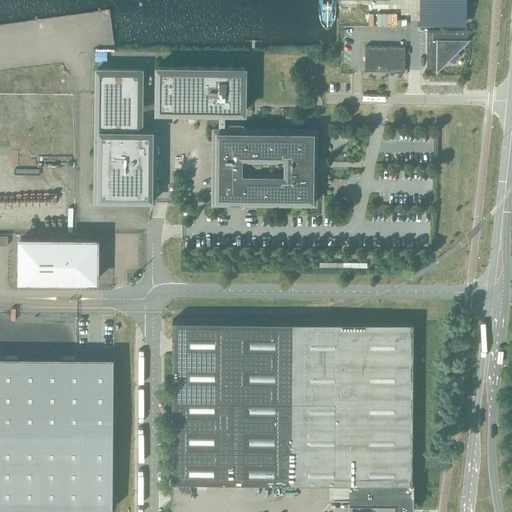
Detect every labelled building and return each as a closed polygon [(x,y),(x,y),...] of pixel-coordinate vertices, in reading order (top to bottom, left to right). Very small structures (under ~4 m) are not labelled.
[(465,22),(464,0),(420,0),(420,21),(465,22)] [(457,51),(464,44),(464,43),(467,41),(464,39),(470,29),(427,29),(427,66),(433,66),(434,68),(437,67),(438,69),(441,66),(442,66),(441,66),(449,59),(456,51),(457,51)] [(404,69),(405,46),(365,46),(365,70),(389,70),(392,70),(404,70),(404,69)] [(315,144),(316,144),(316,143),(315,143),(315,130),(316,130),(316,129),(315,129),(315,128),(315,129),(301,129),(301,128),(300,128),(300,129),(287,128),(286,128),(272,128),(271,128),(258,128),(257,128),(243,128),(243,124),(242,128),(242,131),(229,131),(229,128),(229,124),(228,124),(228,128),(225,128),(225,110),(228,110),(228,111),(228,114),(229,114),(229,111),(243,111),(244,111),(244,110),(244,96),(244,82),(244,81),(244,79),(244,68),(245,68),(245,67),(244,67),(244,66),(243,66),(243,67),(230,67),(230,66),(229,66),(229,67),(215,66),(215,63),(214,63),(214,66),(201,66),(201,63),(200,63),(200,66),(186,66),(187,66),(186,66),(172,66),(172,65),(171,65),(171,66),(158,66),(158,65),(157,65),(157,66),(157,80),(156,80),(156,81),(157,81),(157,85),(153,84),(153,85),(157,85),(157,90),(153,90),(153,91),(157,91),(156,94),(156,95),(156,100),(156,105),(156,109),(156,110),(157,110),(160,110),(168,110),(171,110),(171,113),(172,110),(185,110),(185,114),(186,114),(186,110),(188,110),(197,110),(200,110),(199,111),(200,111),(200,110),(214,110),(214,114),(215,114),(215,110),(218,110),(218,116),(217,117),(216,117),(216,118),(216,119),(216,120),(216,121),(217,121),(218,121),(218,128),(215,128),(215,124),(214,124),(214,128),(213,128),(214,128),(214,142),(210,142),(210,143),(214,143),(213,156),(213,157),(213,171),(213,172),(213,185),(210,185),(210,186),(213,186),(213,200),(213,201),(214,201),(214,200),(227,201),(227,204),(228,204),(228,201),(229,201),(229,198),(235,198),(241,198),(241,201),(242,201),(243,201),(254,201),(256,201),(256,204),(257,204),(257,201),(271,201),(285,201),(285,202),(286,202),(286,201),(299,201),(299,202),(300,202),(300,201),(314,202),(315,202),(315,201),(315,187),(315,186),(315,173),(318,173),(318,172),(315,172),(315,171),(312,171),(312,169),(312,168),(313,168),(314,167),(314,166),(315,166),(315,165),(314,164),(314,163),(313,163),(313,162),(312,162),(312,161),(312,159),(315,159),(315,158),(318,158),(315,158),(315,144)] [(140,112),(140,108),(140,103),(140,99),(141,99),(141,98),(140,98),(141,84),(141,70),(141,69),(140,69),(132,69),(126,69),(125,69),(112,69),(112,68),(111,68),(111,69),(98,69),(98,68),(97,68),(97,69),(96,69),(96,70),(97,70),(97,83),(96,83),(96,84),(97,84),(96,98),(96,112),(96,113),(96,126),(96,127),(96,141),(95,141),(95,142),(96,142),(96,155),(95,155),(95,156),(96,156),(96,169),(95,169),(95,170),(96,170),(95,184),(95,185),(95,198),(95,199),(95,200),(96,200),(96,199),(110,199),(110,200),(111,200),(111,199),(124,199),(124,200),(125,200),(125,199),(138,200),(139,200),(153,200),(154,200),(154,199),(154,185),(154,171),(155,170),(154,170),(154,157),(155,157),(155,156),(154,156),(154,142),(155,142),(155,141),(154,141),(154,139),(151,139),(151,130),(143,130),(143,127),(140,127),(140,113),(141,113),(141,112),(140,112)] [(156,100),(140,103),(140,108),(156,105),(156,100)] [(312,161),(312,162),(313,162),(313,163),(314,163),(314,164),(315,165),(315,166),(314,166),(314,167),(313,168),(312,168),(312,169),(320,169),(320,161),(312,161)] [(94,262),(96,260),(96,257),(96,254),(96,239),(20,238),(19,253),(20,253),(21,253),(21,257),(21,262),(19,263),(17,267),(16,271),(17,275),(19,279),(23,281),(27,282),(31,281),(35,279),(78,279),(80,279),(84,282),(88,283),(92,282),(94,281),(95,281),(96,280),(97,279),(97,278),(98,277),(99,276),(99,275),(99,274),(99,272),(99,271),(99,270),(99,269),(99,268),(98,266),(97,265),(97,264),(96,264),(94,262)] [(411,481),(413,321),(335,321),(322,321),(289,321),(249,320),(172,320),(172,339),(172,346),(172,352),(172,353),(171,480),(177,480),(200,480),(207,480),(256,481),(262,481),(295,481),(311,481),(322,481),(349,481),(349,487),(349,495),(349,502),(351,502),(359,502),(367,502),(374,502),(382,502),(394,502),(394,510),(409,510),(410,510),(413,510),(413,481),(411,481)] [(68,508),(112,509),(113,356),(90,356),(77,356),(55,356),(11,355),(0,355),(0,507),(8,508),(68,508)]
